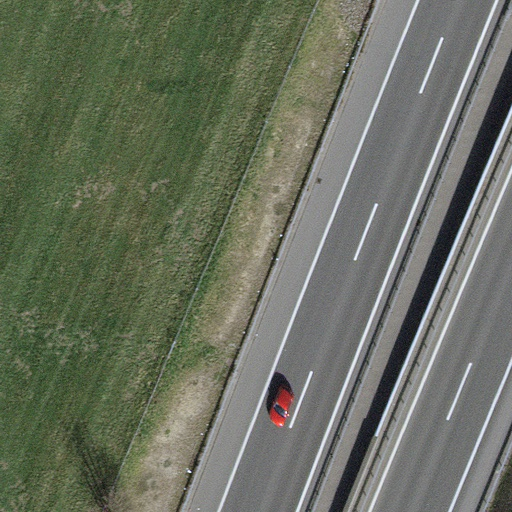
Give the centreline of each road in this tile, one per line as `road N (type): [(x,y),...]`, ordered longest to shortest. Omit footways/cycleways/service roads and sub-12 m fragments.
road 1 (motorway): [(461,0),(261,511)]
road 2 (motorway): [(413,511),(511,267)]
